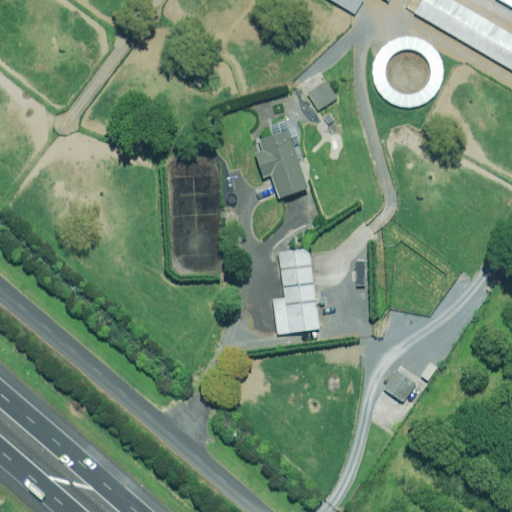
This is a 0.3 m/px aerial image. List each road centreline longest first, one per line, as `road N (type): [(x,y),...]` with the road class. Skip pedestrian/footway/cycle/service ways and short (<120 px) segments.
road 1 (unclassified): [(259,511),(0,286)]
road 2 (motorway): [(0,407),(120,511)]
